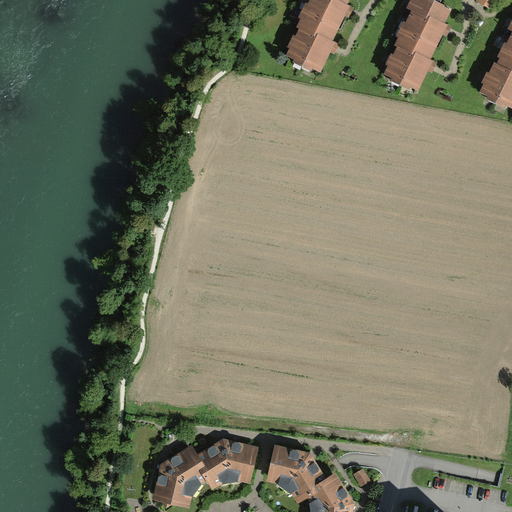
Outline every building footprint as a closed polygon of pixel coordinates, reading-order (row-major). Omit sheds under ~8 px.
[(349,0),(309,0),(308,3),(306,2),(298,17),(300,18),(296,26),(299,28),(295,36),(293,35),(288,45),(290,47),(286,55),(293,59),(292,61),(311,71),(312,68),(321,72),(331,53),(335,55),(337,51),(340,45),(335,43),(336,42),(333,40),(345,16),(349,18),(352,13),(354,9),(350,6),(350,5),(347,4),(349,0)] [(452,9),(433,0),(410,0),(406,8),(411,10),(406,21),(404,20),(396,36),(398,36),(394,45),(397,46),(393,54),(391,53),(386,64),(388,65),(383,74),(391,78),(390,80),(409,89),(410,87),(418,91),(428,71),(432,73),(434,69),(437,64),(432,61),(433,60),(431,59),(443,35),(447,37),(450,31),(451,28),(447,25),(447,24),(445,23),(452,9)] [(496,0),(476,0),(476,1),(492,9),(496,0)] [(483,82),(479,89),(488,94),(486,97),(505,106),(506,104),(511,106),(511,17),(511,18),(507,27),(511,29),(506,41),(504,40),(497,55),(500,56),(497,61),(495,60),(489,71),(487,69),(481,81),(483,82)] [(220,441),(198,455),(205,466),(199,470),(206,481),(212,490),(222,484),(223,485),(238,482),(238,481),(250,484),(258,447),(223,439),(220,441)] [(310,453),(275,444),(266,481),(278,484),(278,485),(291,493),(298,504),(307,498),(319,491),(316,485),(326,478),(313,457),(310,453)] [(205,466),(198,455),(191,445),(166,461),(161,464),(152,500),(189,508),(192,497),(202,485),(201,484),(206,481),(199,470),(205,466)] [(371,481),(363,468),(353,474),(361,487),(371,481)] [(336,472),(326,478),(316,485),(319,491),(307,498),(310,502),(311,511),(352,511),(354,508),(355,503),(336,472)]
